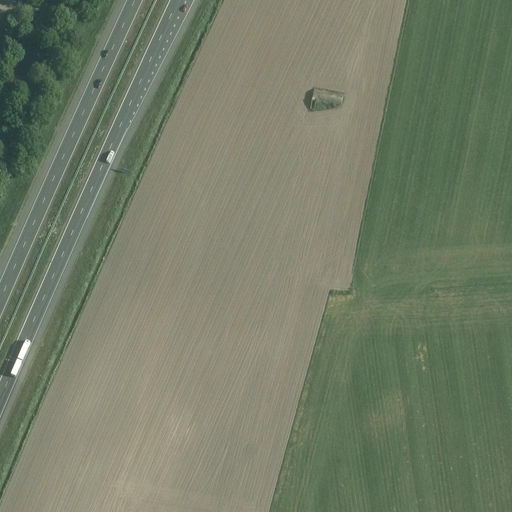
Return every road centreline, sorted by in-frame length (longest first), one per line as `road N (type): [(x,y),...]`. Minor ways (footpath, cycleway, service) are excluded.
road 1 (motorway): [(0,406),(179,0)]
road 2 (motorway): [(130,0),(0,280)]
